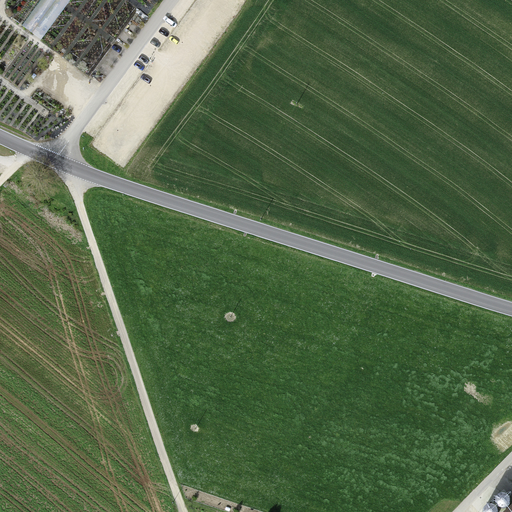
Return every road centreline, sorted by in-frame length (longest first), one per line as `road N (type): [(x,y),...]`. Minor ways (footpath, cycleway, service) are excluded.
road 1 (secondary): [(54,160),(511,308)]
road 2 (track): [(78,170),(77,198),(183,511)]
road 3 (residential): [(171,0),(54,160)]
